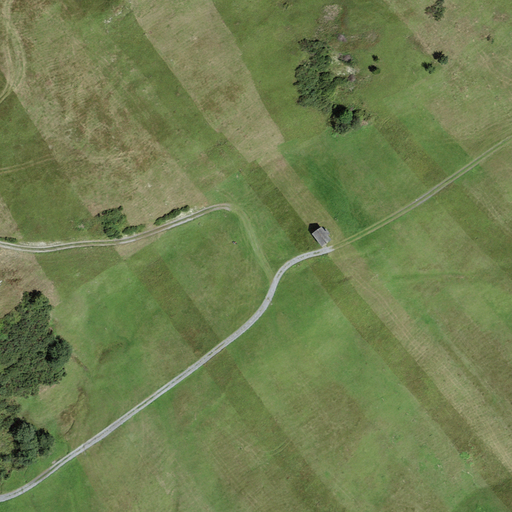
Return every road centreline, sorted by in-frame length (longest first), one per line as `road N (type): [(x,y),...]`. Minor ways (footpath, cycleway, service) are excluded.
road 1 (track): [(0,497),(29,485),(227,340),(260,309),(281,268),(384,221),(511,137)]
road 2 (track): [(275,277),(243,217),(221,204),(125,240),(36,249),(0,242)]
